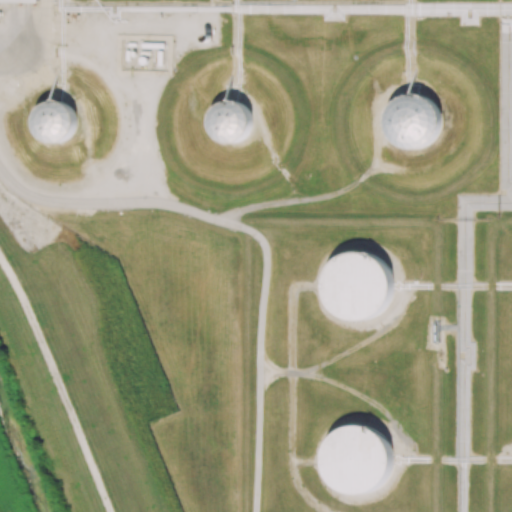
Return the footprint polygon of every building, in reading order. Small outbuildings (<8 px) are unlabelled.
[(397,102),(405,97),(413,95),(420,96),(428,99),(434,103),(439,111),(441,117),(441,124),(440,131),(437,137),(433,141),(429,144),(424,147),(417,149),(412,149),(405,147),(397,142),(392,136),(389,128),(388,122),(389,114),(392,107),(397,102)] [(42,106),(48,103),(54,101),(60,102),(66,104),(70,107),(74,113),(76,118),(76,124),(75,129),(73,133),(70,137),(67,139),(63,141),(57,143),(53,142),(48,141),(42,137),(38,133),(35,127),(35,122),(36,116),(38,110),(42,106)] [(218,107),(225,103),(231,101),(237,102),(243,104),(247,107),(251,114),(253,118),(253,124),(252,129),(250,134),(247,137),(244,140),(240,142),(234,143),(230,143),(225,142),(218,138),(215,133),(212,127),(212,122),(212,116),(215,111),(218,107)] [(359,252),(365,253),(371,254),(377,257),(382,261),(387,265),(390,270),(393,276),(395,283),(395,288),(394,295),(392,300),(389,307),(385,312),(380,316),(374,319),(369,321),(363,322),(357,322),(351,321),(345,318),(340,315),(335,311),(331,305),(328,299),(326,292),(326,285),(327,277),(330,271),(333,265),(339,260),(344,257),(349,254),(354,253),(359,252)] [(359,425),(365,425),(370,427),(377,429),(382,433),(386,437),(390,442),(393,448),(394,455),(394,461),(394,467),(392,472),(388,479),(384,484),(379,488),(374,491),(368,493),(363,494),(357,494),(351,493),(345,490),(340,487),(335,483),(331,477),(328,471),(326,465),(326,458),(327,450),(330,443),(333,438),(339,433),(344,429),(349,427),(354,426),(359,425)]
